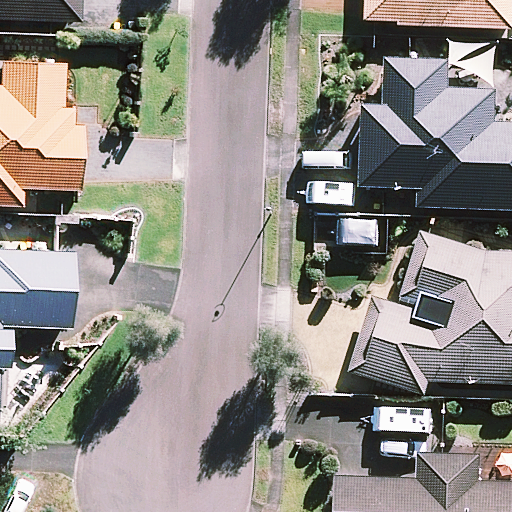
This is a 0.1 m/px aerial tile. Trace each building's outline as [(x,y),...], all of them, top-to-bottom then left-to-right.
[(0,0),(0,26),(84,28),(84,0),(0,0)] [(511,0),(372,0),(371,32),(405,33),(405,38),(511,41),(511,0)] [(423,219),(511,221),(511,134),(503,134),(504,101),(456,100),(456,70),(392,68),(390,117),(369,116),(366,199),(424,201),(423,219)] [(0,212),(27,213),(28,196),(84,197),(86,133),(77,133),(77,115),(68,115),(69,72),(5,70),(4,93),(0,93),(0,212)] [(380,307),(357,383),(432,405),(436,393),(511,394),(511,263),(491,263),(427,243),(408,308),(425,313),(423,320),(380,307)] [(6,334),(76,336),(78,260),(0,256),(0,429),(3,430),(5,376),(14,376),(15,338),(6,338),(6,334)] [(511,511),(511,492),(486,491),(487,464),(425,462),(424,489),(342,486),(341,511),(511,511)]
